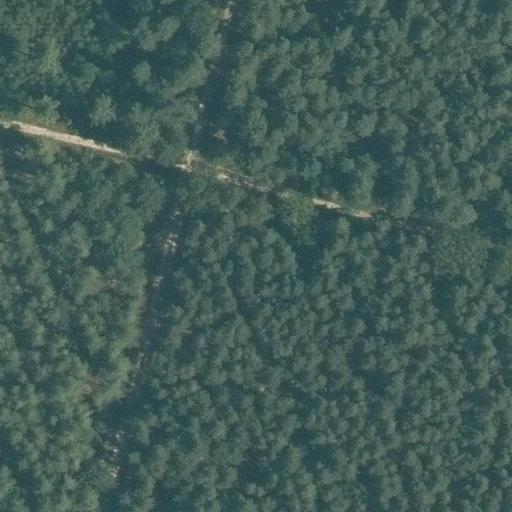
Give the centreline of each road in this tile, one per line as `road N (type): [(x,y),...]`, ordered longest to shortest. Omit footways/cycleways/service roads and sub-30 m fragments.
road 1 (track): [(244,0),(107,511)]
road 2 (track): [(511,236),(0,110)]
